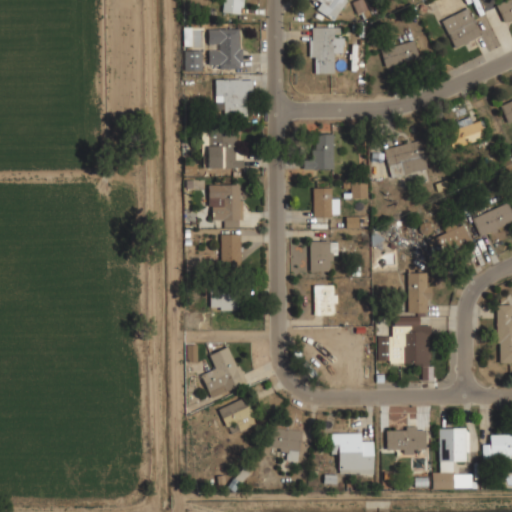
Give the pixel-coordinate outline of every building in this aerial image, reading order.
[(223,0),(223,12),(242,12),(242,0),(223,0)] [(318,0),(320,1),(315,8),(331,19),(345,0),(318,0)] [(369,14),(362,0),(350,0),(359,19),(369,14)] [(511,0),(504,0),(495,4),(503,22),(511,18),(511,0)] [(452,47),(480,35),(468,6),(440,18),(452,47)] [(334,52),(344,52),(344,36),(335,36),(335,25),(308,25),(308,63),(313,63),(313,72),(334,72),(334,52)] [(182,45),(201,46),(201,28),(183,27),(182,45)] [(206,27),(206,68),(239,68),(239,27),(206,27)] [(383,65),(415,58),(411,40),(379,47),(383,65)] [(200,49),(182,49),(182,70),(200,70),(200,49)] [(246,78),(213,78),(213,100),(223,100),(223,119),(246,119),(246,78)] [(511,97),(498,102),(505,121),(511,118),(511,97)] [(445,132),(453,149),(487,133),(476,110),(455,119),(458,126),(445,132)] [(201,130),(201,168),(237,168),(237,130),(201,130)] [(331,132),(312,132),(312,158),(302,158),(302,168),(331,168),(331,132)] [(426,168),(420,138),(382,147),(388,176),(426,168)] [(366,182),(349,182),(349,197),(366,197),(366,182)] [(240,183),(206,183),(206,216),(218,216),(218,226),(240,226),(240,183)] [(330,185),(311,185),(311,217),(330,217),(330,185)] [(479,236),(511,220),(511,213),(506,201),(470,218),(479,236)] [(463,223),(425,235),(432,256),(470,244),(463,223)] [(239,232),(219,232),(219,263),(239,263),(239,232)] [(330,239),(308,239),(308,270),(330,270),(330,239)] [(406,312),(428,312),(428,269),(406,269),(406,312)] [(335,283),(311,283),(311,314),(335,314),(335,283)] [(208,309),(236,309),(236,291),(208,291),(208,309)] [(511,303),(495,303),(495,362),(511,362),(511,303)] [(389,334),(375,334),(375,363),(429,363),(428,324),(389,324),(389,334)] [(352,357),(352,333),(314,333),(314,357),(352,357)] [(195,362),(196,344),(186,344),(185,362),(195,362)] [(207,353),(212,365),(198,370),(208,396),(244,383),(229,344),(207,353)] [(217,406),(225,433),(254,424),(246,397),(217,406)] [(384,452),(423,453),(424,425),(384,424),(384,452)] [(268,447),(286,450),(285,459),(296,461),(300,429),(270,425),(268,447)] [(437,427),(437,470),(430,470),(430,488),(452,488),(451,459),(465,459),(465,426),(437,427)] [(360,431),(329,431),(329,453),(339,453),(339,473),(372,473),(372,441),(360,441),(360,431)] [(511,432),(490,432),(490,443),(481,443),(481,459),(511,459),(511,432)]
